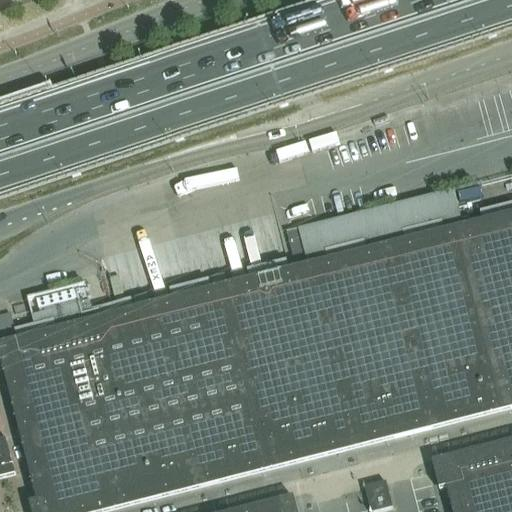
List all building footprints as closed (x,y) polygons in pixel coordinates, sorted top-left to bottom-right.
[(511,218),(483,226),(465,230),(510,406),(511,412),(511,218)] [(326,266),(317,227),(287,235),(297,273),(310,270),(326,266)] [(511,414),(511,412),(510,406),(465,230),(388,250),(433,426),(435,434),(511,414)] [(435,434),(433,426),(388,250),(326,266),(310,270),(355,446),(357,453),(435,434)] [(357,453),(355,446),(310,270),(297,273),(291,275),(290,275),(289,275),(286,276),(284,266),(270,269),(273,279),(271,280),(269,280),(267,281),(264,271),(251,274),(254,284),(251,285),(250,285),(248,286),(245,276),(232,279),(234,289),(233,290),(278,465),(280,473),(357,453)] [(232,290),(231,290),(228,291),(226,281),(212,284),(215,294),(213,295),(211,295),(209,296),(207,285),(193,289),(195,299),(194,300),(191,300),(190,301),(187,291),(174,294),(176,304),(175,304),(174,305),(170,306),(168,295),(154,299),(157,309),(155,309),(200,485),(202,493),(280,473),(278,465),(233,290),(232,290)] [(127,511),(202,493),(200,485),(155,309),(154,310),(153,310),(151,311),(148,300),(135,304),(137,314),(135,315),(134,315),(132,315),(129,305),(115,309),(118,318),(115,319),(94,324),(78,329),(123,505),(124,511),(127,511)] [(124,511),(123,505),(78,329),(0,348),(0,358),(38,505),(30,507),(31,510),(31,511),(124,511)] [(0,480),(15,477),(6,441),(0,442),(0,480)] [(452,511),(511,511),(511,445),(433,466),(440,494),(447,492),(452,511)] [(391,511),(393,511),(386,486),(365,491),(370,511),(391,511)] [(296,511),(295,503),(294,501),(278,506),(252,511),(296,511)]
